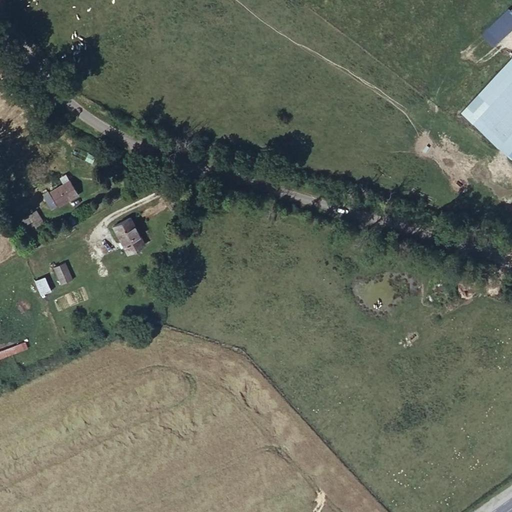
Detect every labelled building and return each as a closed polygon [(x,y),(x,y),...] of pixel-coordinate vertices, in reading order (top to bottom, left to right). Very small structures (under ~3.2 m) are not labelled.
[(493,39),(511,22),(511,3),(510,2),(482,26),(493,39)] [(511,50),(477,87),(489,99),(511,74),(511,50)] [(509,150),(511,147),(511,74),(489,99),(473,115),(509,150)] [(66,176),(53,183),(61,197),(81,186),(70,166),(63,170),(66,176)] [(60,199),(54,189),(49,192),(54,202),(60,199)] [(30,205),(36,215),(38,219),(46,214),(38,200),(30,205)] [(25,221),(36,215),(30,205),(19,211),(25,221)] [(135,209),(119,217),(134,244),(150,236),(135,209)] [(42,228),(37,219),(25,226),(30,235),(42,228)] [(61,284),(73,279),(65,262),(54,267),(61,284)] [(40,295),(51,291),(45,276),(34,280),(40,295)] [(24,343),(0,349),(0,357),(26,350),(24,343)]
